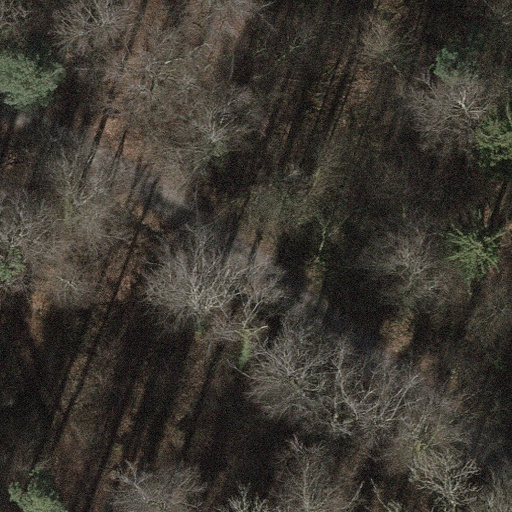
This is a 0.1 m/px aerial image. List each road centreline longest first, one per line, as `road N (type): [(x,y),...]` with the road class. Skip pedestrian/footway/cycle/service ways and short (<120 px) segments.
road 1 (track): [(511,462),(117,166),(0,104)]
road 2 (track): [(0,294),(93,511)]
